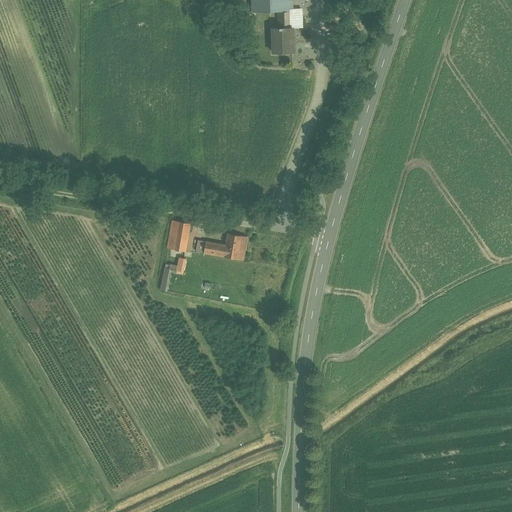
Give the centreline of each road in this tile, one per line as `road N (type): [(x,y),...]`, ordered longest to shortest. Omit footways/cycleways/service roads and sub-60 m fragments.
road 1 (tertiary): [(326,244),(305,347),(298,511)]
road 2 (tertiary): [(403,0),(326,244)]
road 3 (residential): [(120,206),(326,244)]
road 4 (track): [(0,184),(120,206)]
